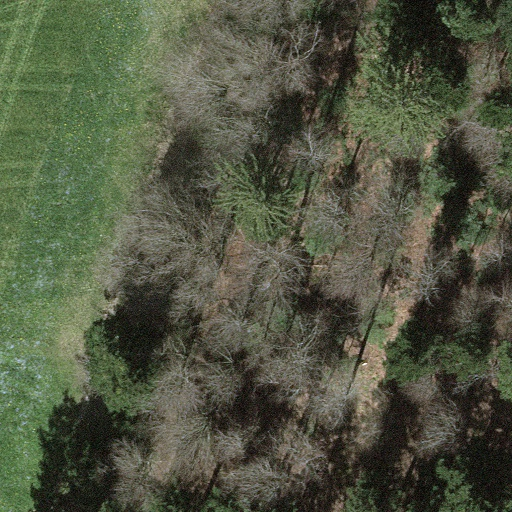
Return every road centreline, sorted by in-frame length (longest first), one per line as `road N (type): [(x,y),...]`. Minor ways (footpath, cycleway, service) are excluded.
road 1 (track): [(360,0),(156,452),(139,511)]
road 2 (track): [(241,0),(52,511)]
